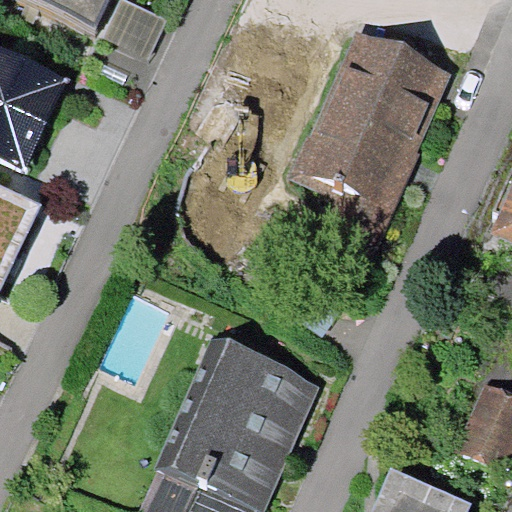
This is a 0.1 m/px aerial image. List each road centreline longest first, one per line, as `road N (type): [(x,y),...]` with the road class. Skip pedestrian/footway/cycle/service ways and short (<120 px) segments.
road 1 (residential): [(511,52),(316,511)]
road 2 (residential): [(211,0),(0,448)]
